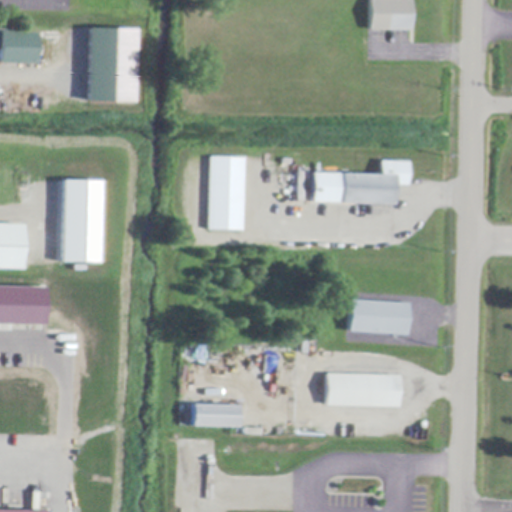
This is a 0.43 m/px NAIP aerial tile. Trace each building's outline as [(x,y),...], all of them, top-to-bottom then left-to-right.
[(409,0),(409,14),(409,31),(368,31),(368,0),(409,0)] [(131,102),(133,29),(86,27),(84,101),(131,102)] [(35,34),(34,66),(0,65),(0,30),(11,31),(11,33),(35,34)] [(243,159),(241,232),(208,231),(210,158),(243,159)] [(407,183),(406,186),(392,186),(392,206),(339,204),(340,175),(379,176),(379,162),(407,163),(407,183)] [(59,263),(63,181),(100,182),(96,265),(59,263)] [(21,227),(20,267),(20,270),(0,269),(0,225),(21,226),(21,227)] [(0,324),(41,325),(42,287),(0,286),(0,324)] [(349,301),(406,305),(404,337),(347,333),(349,301)] [(397,377),(396,409),(325,407),(323,407),(324,375),(397,377)] [(190,406),(236,407),(235,429),(189,427),(190,406)]
